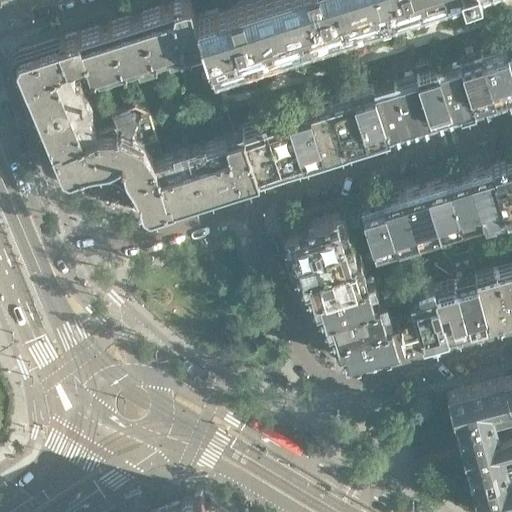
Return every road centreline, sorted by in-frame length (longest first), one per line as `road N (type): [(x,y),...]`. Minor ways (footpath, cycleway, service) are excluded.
road 1 (residential): [(244,206),(302,353),(330,381),(511,335)]
road 2 (tertiary): [(408,511),(152,365)]
road 3 (residential): [(511,121),(244,206)]
road 4 (residential): [(244,206),(55,255)]
road 5 (tertiary): [(0,250),(58,377),(94,404)]
road 6 (tertiary): [(161,444),(208,459),(299,511)]
road 7 (tertiary): [(152,365),(113,332),(55,255)]
road 8 (tertiary): [(55,255),(0,124)]
road 9 (tertiary): [(94,404),(62,468),(9,511)]
